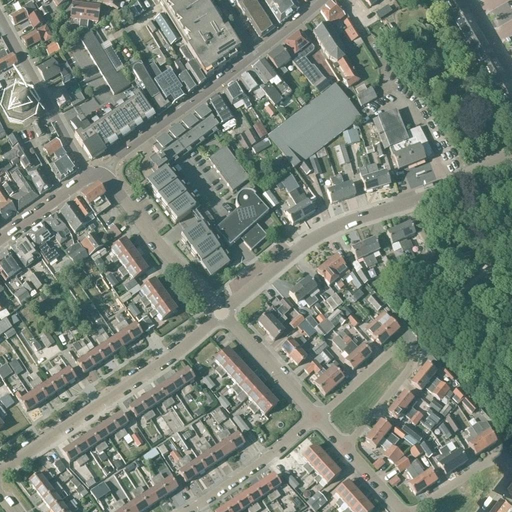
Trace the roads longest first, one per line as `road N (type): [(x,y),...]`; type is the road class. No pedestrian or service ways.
road 1 (residential): [(220,312),(320,233),(454,185),(511,154)]
road 2 (residential): [(0,473),(160,364),(220,312)]
road 3 (residential): [(342,450),(412,353),(402,345),(389,351),(314,418)]
road 4 (residential): [(255,54),(99,175)]
road 5 (residential): [(220,312),(99,175)]
road 6 (residential): [(87,176),(0,16)]
road 7 (residential): [(476,511),(507,470),(496,458),(411,511)]
road 8 (residential): [(185,511),(314,418)]
road 9 (residential): [(314,418),(220,312)]
